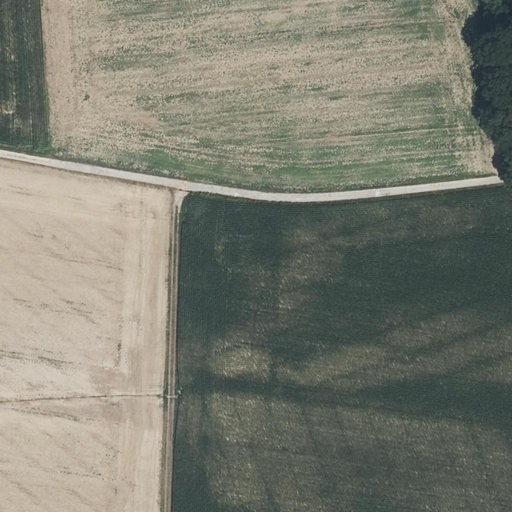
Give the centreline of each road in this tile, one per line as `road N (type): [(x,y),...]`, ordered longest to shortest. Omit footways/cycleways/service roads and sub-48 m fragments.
road 1 (unclassified): [(0,157),(267,196),(511,176)]
road 2 (track): [(182,187),(168,511)]
